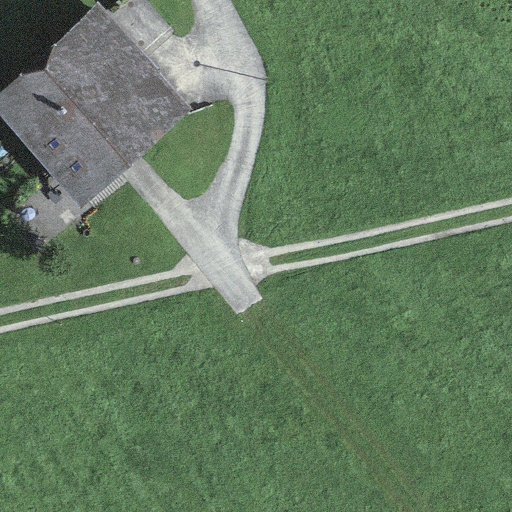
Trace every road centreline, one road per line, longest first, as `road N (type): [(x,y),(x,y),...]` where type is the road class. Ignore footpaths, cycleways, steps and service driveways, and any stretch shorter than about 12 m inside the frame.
road 1 (track): [(0,320),(511,209)]
road 2 (track): [(204,275),(248,97),(214,0)]
